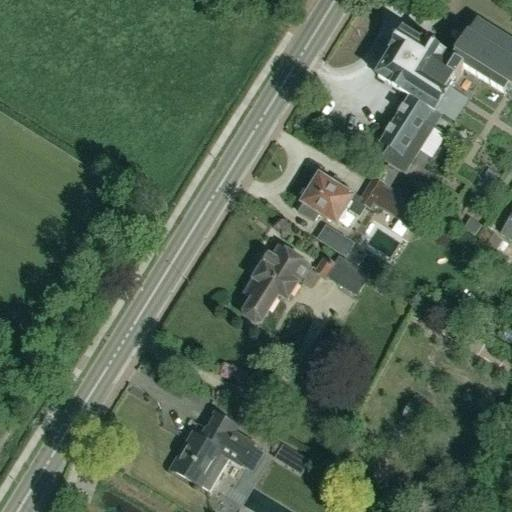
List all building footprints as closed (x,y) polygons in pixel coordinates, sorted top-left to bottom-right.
[(422,46),(404,35),(393,54),(378,79),(410,99),(382,144),(390,150),(382,162),(405,175),(434,129),(424,123),(431,112),(435,114),(463,69),(505,96),(509,89),(511,90),(511,45),(477,23),(452,62),(424,44),(422,46)] [(385,167),(377,181),(386,187),(389,188),(397,175),(385,167)] [(375,206),(411,227),(420,211),(385,189),(386,187),(377,181),(374,179),(359,205),(371,212),(375,206)] [(303,206),(304,206),(298,215),(313,225),(319,216),(335,226),(351,200),(341,193),(343,189),(328,180),(326,184),(319,180),(311,193),(306,192),(302,199),(305,203),(303,206)] [(447,194),(441,205),(451,211),(457,201),(447,194)] [(511,221),(502,237),(511,243),(511,221)] [(326,229),(317,243),(346,261),(354,248),(326,229)] [(504,243),(486,230),(477,242),(494,255),(504,243)] [(287,302),(309,268),(280,249),(273,260),(268,257),(263,266),(264,266),(254,282),(244,298),(252,303),(249,308),(245,315),(246,320),(256,326),(261,324),(265,318),(278,297),(287,302)] [(314,273),(357,298),(370,277),(338,258),(335,264),(324,257),(314,273)] [(414,397),(401,420),(418,429),(423,420),(430,424),(434,418),(427,414),(431,407),(414,397)] [(241,467),(253,448),(233,436),(236,430),(215,418),(200,441),(193,437),(172,472),(199,489),(221,455),(241,467)] [(276,458),(289,466),(295,455),(283,447),(276,458)] [(253,449),(242,467),(254,474),(265,456),(253,449)]
